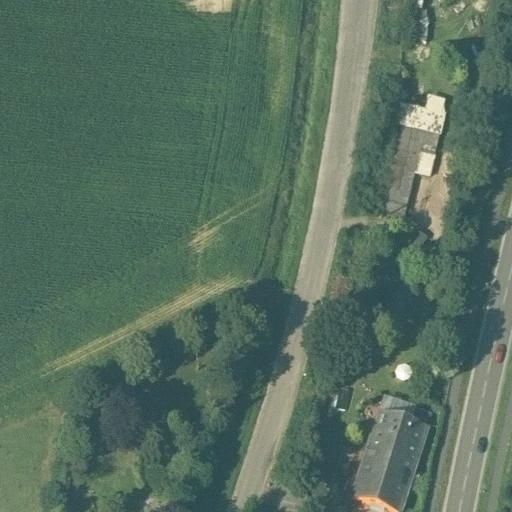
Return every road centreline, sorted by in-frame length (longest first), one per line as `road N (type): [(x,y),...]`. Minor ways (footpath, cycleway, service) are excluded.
road 1 (unclassified): [(240,511),(325,260),(358,0)]
road 2 (primary): [(461,511),(511,281)]
